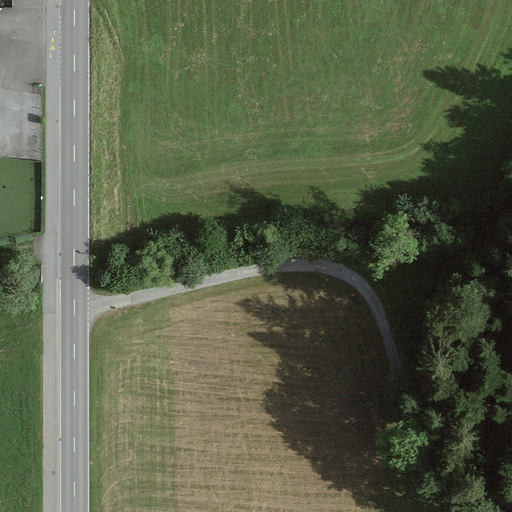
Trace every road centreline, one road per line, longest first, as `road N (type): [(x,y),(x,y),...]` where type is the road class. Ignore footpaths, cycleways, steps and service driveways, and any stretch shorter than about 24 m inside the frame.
road 1 (tertiary): [(74,0),(74,511)]
road 2 (track): [(353,278),(329,264),(290,262),(74,311),(49,293)]
road 3 (track): [(353,278),(381,317),(430,447),(479,497),(506,511)]
